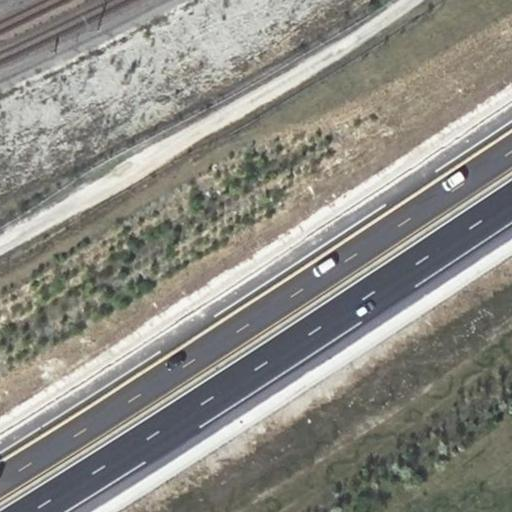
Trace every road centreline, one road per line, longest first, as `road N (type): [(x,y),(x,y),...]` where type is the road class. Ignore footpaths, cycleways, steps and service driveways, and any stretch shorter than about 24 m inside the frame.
road 1 (motorway): [(511,141),(0,474)]
road 2 (motorway): [(30,511),(511,199)]
